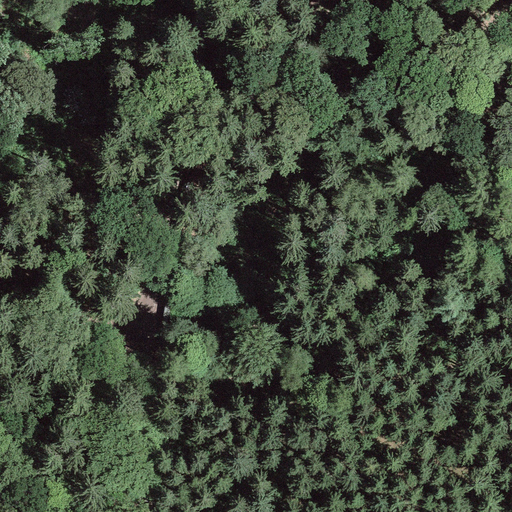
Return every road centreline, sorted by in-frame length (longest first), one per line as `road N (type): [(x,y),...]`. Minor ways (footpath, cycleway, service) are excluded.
road 1 (track): [(142,511),(150,325),(0,296)]
road 2 (track): [(207,0),(150,325)]
